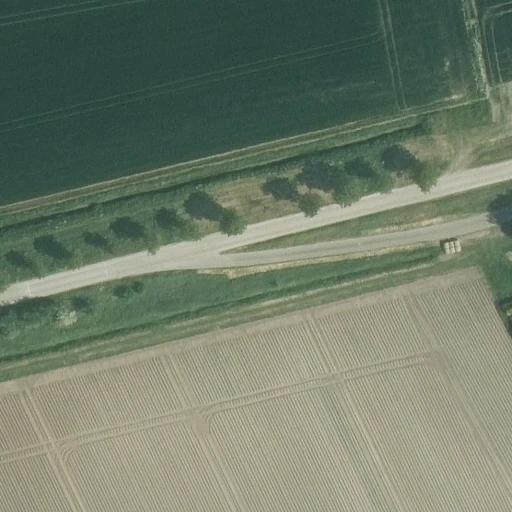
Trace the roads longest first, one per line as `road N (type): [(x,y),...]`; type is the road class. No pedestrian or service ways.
road 1 (tertiary): [(171,250),(511,165)]
road 2 (unclassified): [(171,250),(208,261),(254,258),(388,242),(511,213)]
road 3 (tertiary): [(0,296),(171,250)]
